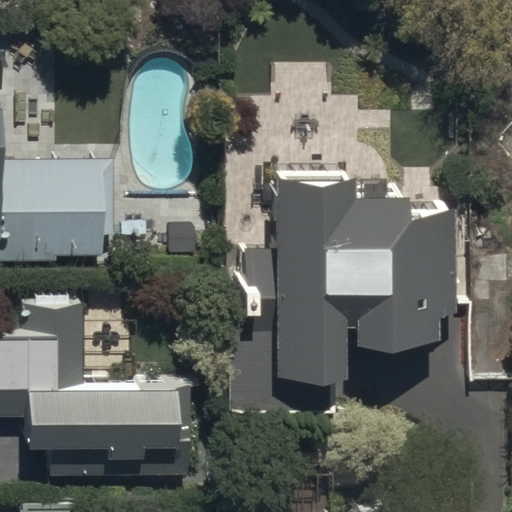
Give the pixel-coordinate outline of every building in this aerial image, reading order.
[(0,253),(50,254),(50,246),(91,246),(91,225),(106,225),(106,151),(0,150),(0,253)] [(341,161),(261,161),(260,241),(235,241),(235,259),(220,259),(220,399),(324,399),(324,325),(424,325),(424,301),(445,301),(445,201),(391,201),(391,182),(341,182),(341,161)] [(511,247),(465,249),(466,305),(511,304),(511,247)] [(17,323),(0,323),(0,404),(13,404),(14,430),(45,429),(45,466),(179,464),(177,373),(127,374),(126,314),(74,314),(74,295),(17,296),(17,323)] [(68,511),(68,495),(14,495),(14,511),(68,511)]
